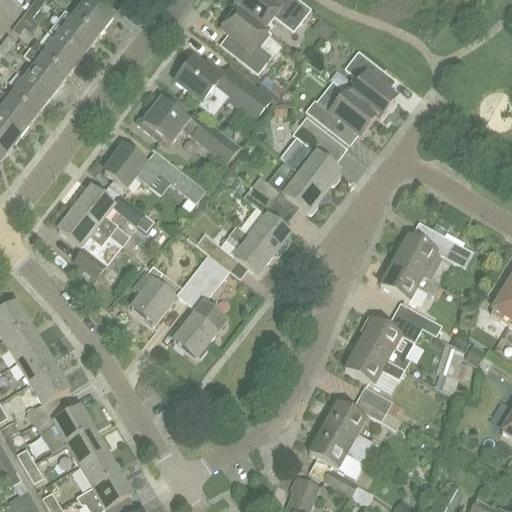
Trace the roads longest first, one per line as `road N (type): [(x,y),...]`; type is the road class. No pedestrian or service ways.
road 1 (residential): [(178,485),(285,415),(397,159)]
road 2 (residential): [(178,485),(96,352),(0,243)]
road 3 (residential): [(0,231),(179,0)]
road 4 (residential): [(511,229),(397,159)]
